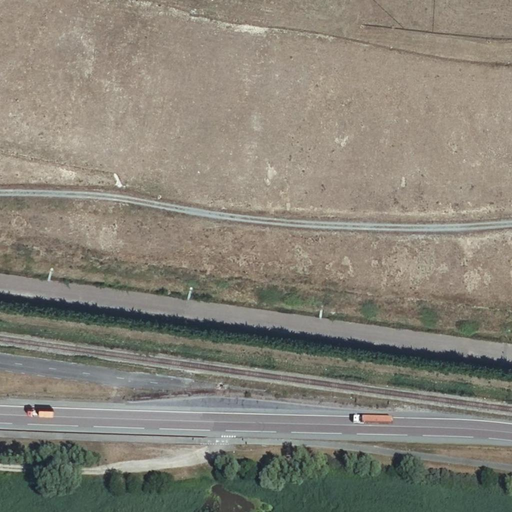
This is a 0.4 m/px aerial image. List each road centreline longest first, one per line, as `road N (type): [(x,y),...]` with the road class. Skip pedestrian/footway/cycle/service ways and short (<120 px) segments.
road 1 (tertiary): [(0,414),(511,433)]
road 2 (track): [(159,192),(194,209),(326,221),(511,223)]
road 3 (track): [(281,421),(188,460),(90,471),(0,469)]
